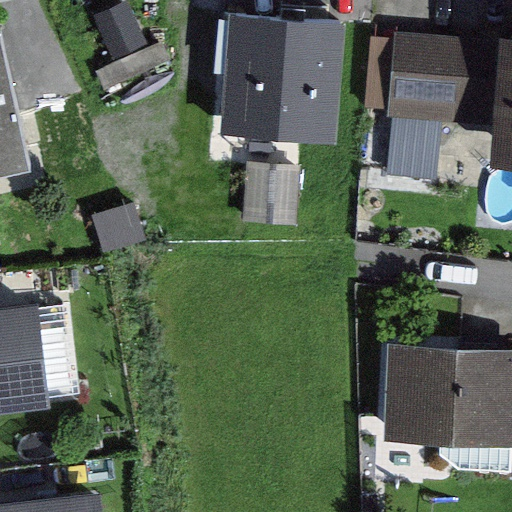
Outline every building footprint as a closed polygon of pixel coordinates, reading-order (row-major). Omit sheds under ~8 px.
[(348,18),(233,11),(226,129),(341,135),(348,18)] [(5,28),(0,29),(0,178),(37,171),(5,28)] [(474,119),(481,38),(397,31),(390,112),(474,119)] [(511,34),(498,33),(488,157),(511,158),(511,34)] [(309,216),(309,157),(251,157),(251,216),(309,216)] [(0,409),(47,404),(35,302),(0,306),(0,409)] [(511,345),(390,339),(384,439),(511,446),(511,345)] [(106,511),(104,488),(0,499),(0,511),(106,511)]
